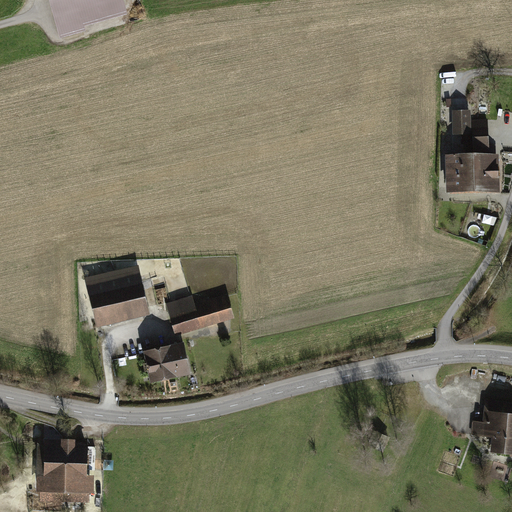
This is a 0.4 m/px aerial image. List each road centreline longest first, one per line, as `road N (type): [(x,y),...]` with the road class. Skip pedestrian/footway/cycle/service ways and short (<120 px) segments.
road 1 (tertiary): [(446,357),(168,417),(91,414),(0,395)]
road 2 (unclassified): [(446,357),(446,320),(492,253),(511,200)]
